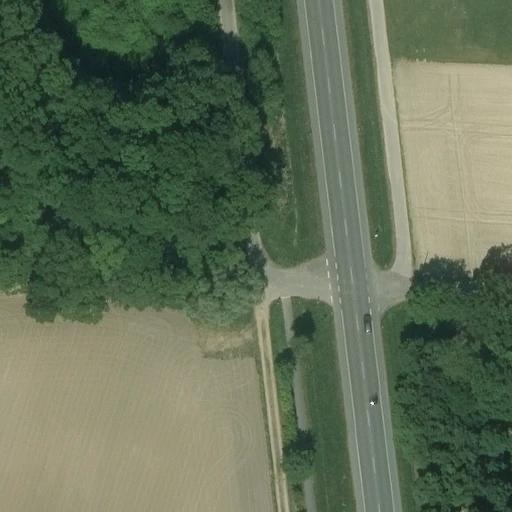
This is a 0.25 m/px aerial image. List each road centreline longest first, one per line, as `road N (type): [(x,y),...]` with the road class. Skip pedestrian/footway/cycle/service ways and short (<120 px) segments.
road 1 (unclassified): [(351,287),(286,282),(253,270),(218,0)]
road 2 (primary): [(316,0),(351,287)]
road 3 (primary): [(351,287),(378,511)]
road 4 (unclassified): [(511,301),(351,287)]
